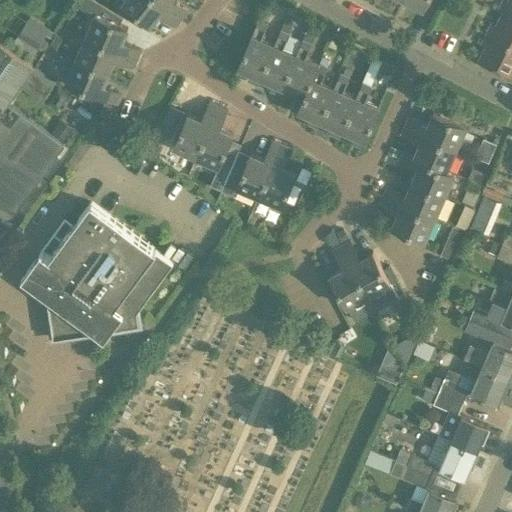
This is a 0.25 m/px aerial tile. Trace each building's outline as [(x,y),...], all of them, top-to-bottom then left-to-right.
[(180,18),(158,0),(122,0),(122,2),(149,24),(159,13),(174,25),(180,18)] [(158,0),(180,18),(187,10),(174,0),(158,0)] [(427,0),(406,0),(423,9),(427,0)] [(502,12),(511,16),(511,0),(507,0),(508,0),(507,0),(502,0),(498,10),(502,12)] [(256,24),(251,33),(237,66),(250,72),(247,80),(257,85),(261,77),(259,76),(274,43),(261,38),(265,28),(270,16),(261,12),(258,18),(256,24)] [(491,22),(486,33),(511,46),(511,16),(502,12),(496,24),(491,22)] [(95,13),(85,35),(136,58),(140,49),(121,41),(127,27),(95,13)] [(30,17),(18,36),(38,48),(50,29),(30,17)] [(284,19),(274,43),(259,76),(261,77),(272,82),(269,90),(279,94),(282,86),(296,53),(295,53),(283,47),(290,32),(289,31),(293,23),(284,19)] [(300,43),(295,53),(296,53),(282,86),(294,91),(291,99),(299,103),(316,62),(305,57),(312,41),(315,33),(307,29),(303,37),(302,37),(300,43)] [(511,46),(486,33),(480,44),(484,46),(478,60),(511,77),(511,46)] [(85,35),(75,58),(108,72),(114,59),(132,67),(136,58),(85,35)] [(0,41),(0,205),(12,215),(64,144),(8,102),(20,85),(41,100),(54,82),(0,41)] [(108,72),(75,58),(66,80),(117,102),(121,93),(102,85),(108,72)] [(316,62),(299,103),(297,109),(310,115),(307,123),(317,128),(320,120),(320,119),(335,87),(334,86),(321,81),(328,65),(319,62),(319,63),(316,62)] [(340,71),(334,86),(335,87),(320,119),(320,120),(332,125),(329,133),(339,138),(342,129),(356,96),(343,90),(350,75),(340,71)] [(362,80),(356,96),(342,129),(354,134),(350,143),(361,147),(364,139),(378,106),(365,100),(371,84),(362,80)] [(196,155),(218,104),(209,100),(201,119),(187,113),(173,145),(196,155)] [(218,104),(196,155),(218,165),(233,133),(219,127),(227,108),(218,104)] [(405,125),(456,147),(465,126),(433,111),(426,125),(408,117),(405,125)] [(456,147),(405,125),(401,134),(419,142),(413,155),(446,169),(456,147)] [(492,160),(498,140),(480,135),(474,155),(492,160)] [(258,195),(281,144),(272,140),(264,158),(250,152),(235,185),(258,195)] [(290,148),(281,144),(258,195),(281,205),(295,172),(282,166),(290,148)] [(446,169),(413,155),(402,150),(398,159),(417,167),(411,181),(445,195),(454,172),(446,169)] [(387,186),(383,195),(435,217),(445,195),(411,181),(405,194),(387,186)] [(473,224),(490,230),(501,198),(484,192),(473,224)] [(435,217),(383,195),(379,204),(397,212),(391,225),(425,240),(435,217)] [(87,205),(48,258),(40,252),(20,278),(46,296),(53,338),(94,332),(104,339),(110,329),(138,325),(137,312),(173,263),(157,251),(157,250),(111,216),(90,201),(87,205)] [(497,229),(492,240),(511,248),(511,234),(506,232),(497,229)] [(341,244),(369,294),(390,282),(372,250),(359,257),(350,239),(341,244)] [(511,248),(492,240),(488,251),(497,254),(496,256),(511,262),(511,248)] [(369,294),(341,244),(332,249),(342,266),(329,274),(347,306),(369,294)] [(511,281),(504,279),(500,287),(497,285),(497,286),(511,291),(511,281)] [(474,305),(469,318),(497,329),(501,318),(511,322),(511,291),(497,286),(488,310),(474,305)] [(390,326),(412,318),(406,302),(383,310),(390,326)] [(492,341),(488,350),(469,343),(463,357),(481,365),(481,366),(508,377),(511,369),(511,368),(511,348),(492,340),(497,329),(469,318),(464,330),(492,341)] [(434,345),(418,339),(413,353),(429,359),(434,345)] [(376,374),(396,382),(403,364),(390,343),(377,373),(376,374)] [(153,371),(163,353),(151,347),(141,365),(153,371)] [(435,375),(430,387),(438,391),(445,394),(462,401),(467,390),(497,403),(501,394),(504,395),(510,381),(507,380),(508,377),(481,366),(475,379),(448,367),(443,378),(435,375)] [(433,401),(433,402),(438,404),(448,409),(449,408),(457,412),(462,401),(445,394),(438,391),(433,401)] [(460,413),(449,439),(477,451),(480,442),(483,444),(489,429),(487,428),(488,425),(460,413)] [(477,451),(449,439),(438,465),(466,476),(469,468),(472,469),(478,454),(476,453),(477,451)] [(400,447),(395,459),(431,474),(436,462),(400,447)] [(431,474),(395,459),(390,471),(426,486),(431,474)] [(429,487),(423,500),(410,495),(405,507),(416,511),(453,511),(457,502),(455,502),(457,498),(429,487)]
